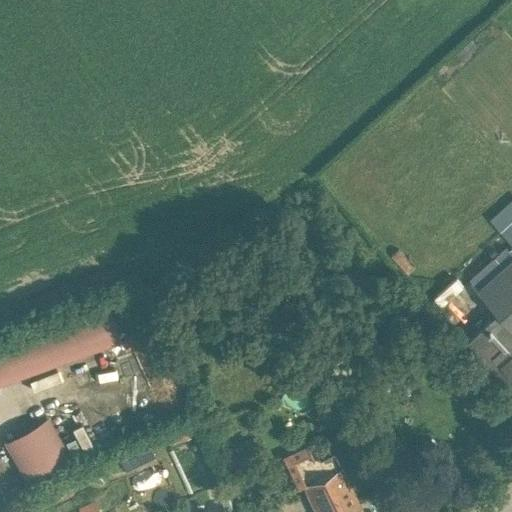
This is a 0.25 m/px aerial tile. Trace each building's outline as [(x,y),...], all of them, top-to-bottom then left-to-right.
[(511,219),(500,230),(511,242),(511,219)] [(466,351),(502,387),(511,397),(511,246),(510,248),(511,250),(511,258),(479,287),(503,314),(466,351)] [(464,284),(457,276),(435,295),(442,304),(464,284)] [(0,380),(122,339),(111,307),(0,344),(0,380)] [(4,437),(24,477),(69,455),(50,414),(4,437)] [(244,447),(226,454),(230,465),(249,458),(247,452),(258,448),(255,439),(243,444),(244,447)] [(307,444),(283,455),(298,486),(303,483),(314,505),(327,499),(330,505),(335,503),(338,509),(358,500),(334,450),(313,460),(307,444)] [(22,492),(4,453),(0,454),(0,475),(10,497),(22,492)] [(327,499),(314,505),(316,511),(363,511),(358,500),(338,509),(335,503),(330,505),(327,499)] [(100,511),(94,500),(79,508),(80,511),(100,511)]
